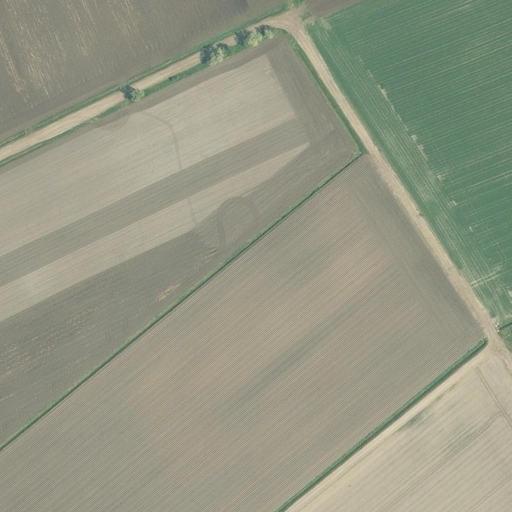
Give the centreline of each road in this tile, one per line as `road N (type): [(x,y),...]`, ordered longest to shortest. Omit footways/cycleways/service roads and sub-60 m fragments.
road 1 (track): [(0,155),(265,27),(291,28),(511,366)]
road 2 (track): [(290,511),(496,342)]
